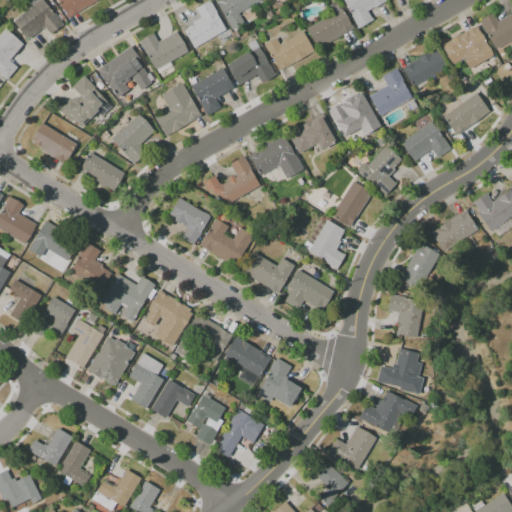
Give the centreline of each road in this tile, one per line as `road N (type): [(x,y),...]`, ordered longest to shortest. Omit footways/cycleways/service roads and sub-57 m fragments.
road 1 (residential): [(511,128),(491,155),(393,226),(366,271),(352,356),(336,393),(221,511)]
road 2 (residential): [(462,0),(180,168),(109,231)]
road 3 (residential): [(0,164),(349,367)]
road 4 (residential): [(234,503),(0,357)]
road 5 (residential): [(164,0),(72,55),(0,127)]
